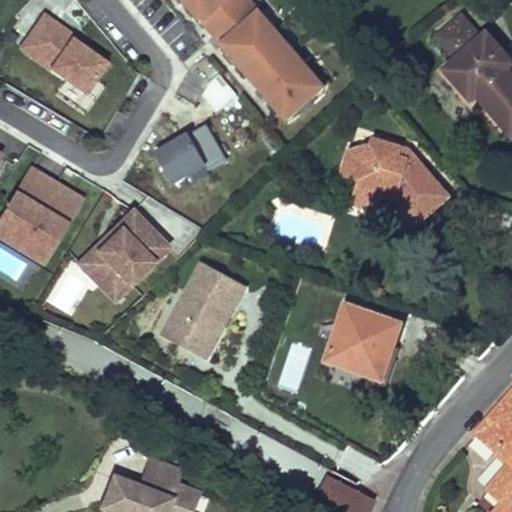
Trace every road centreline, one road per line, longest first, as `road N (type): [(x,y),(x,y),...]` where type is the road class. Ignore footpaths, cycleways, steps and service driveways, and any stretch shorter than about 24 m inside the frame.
road 1 (residential): [(0,107),(87,161),(113,158),(159,76),(151,52),(107,0)]
road 2 (residential): [(400,511),(418,466),(511,358)]
